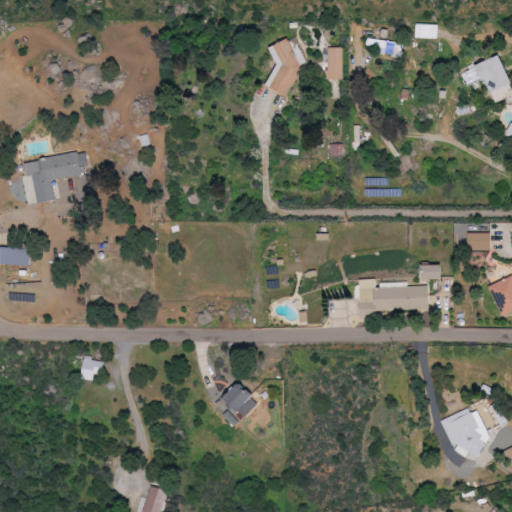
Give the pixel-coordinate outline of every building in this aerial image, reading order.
[(441,24),(418,23),(418,38),(441,39),(441,24)] [(368,49),(404,55),(406,44),(369,38),(368,49)] [(268,85),(289,96),(311,56),(281,40),(272,57),(281,62),(268,85)] [(344,47),(329,48),(329,79),(344,79),(344,47)] [(497,103),(511,96),(511,84),(511,85),(511,84),(511,76),(502,55),(462,72),(468,87),(487,79),(497,103)] [(344,144),(332,143),(332,156),(344,157),(344,144)] [(84,175),(83,167),(89,166),(87,152),(26,161),(28,176),(35,175),(39,203),(56,200),(53,179),(84,175)] [(492,233),(469,233),(468,250),(492,250),(492,233)] [(0,247),(0,270),(2,271),(2,264),(31,266),(32,249),(0,247)] [(444,265),(425,265),(424,279),(444,280),(444,265)] [(511,277),(491,286),(503,317),(511,313),(511,277)] [(431,286),(378,288),(377,279),(360,280),(361,317),(378,317),(378,311),(431,309),(431,286)] [(96,380),(96,372),(104,373),(106,360),(86,358),(84,379),(96,380)] [(261,404),(242,383),(227,397),(246,418),(261,404)] [(442,421),(454,446),(456,445),(461,457),(474,451),(474,452),(492,443),(475,406),(442,421)] [(144,511),(162,511),(169,491),(152,486),(144,511)]
